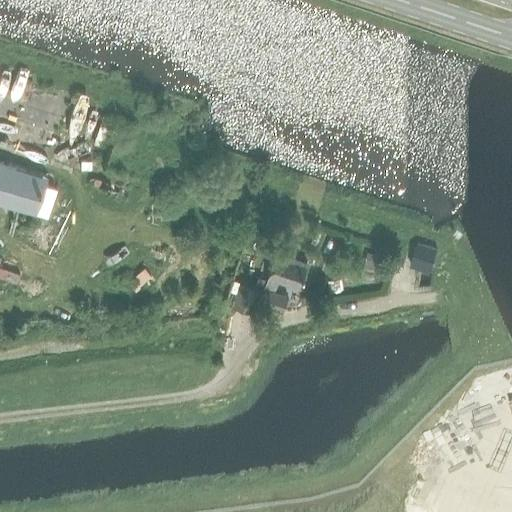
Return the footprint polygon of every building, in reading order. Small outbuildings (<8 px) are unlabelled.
[(0,202),(35,214),(35,212),(47,216),(56,188),(44,184),(47,176),(0,160),(0,202)] [(430,270),(437,248),(418,242),(411,264),(430,270)] [(260,304),(282,310),(287,295),(274,291),(278,280),(300,287),(307,262),(275,252),(267,277),(268,277),(260,304)] [(135,291),(138,263),(89,258),(85,286),(135,291)] [(0,275),(20,283),(25,268),(0,259),(0,275)] [(240,284),(232,307),(251,313),(259,290),(240,284)]
